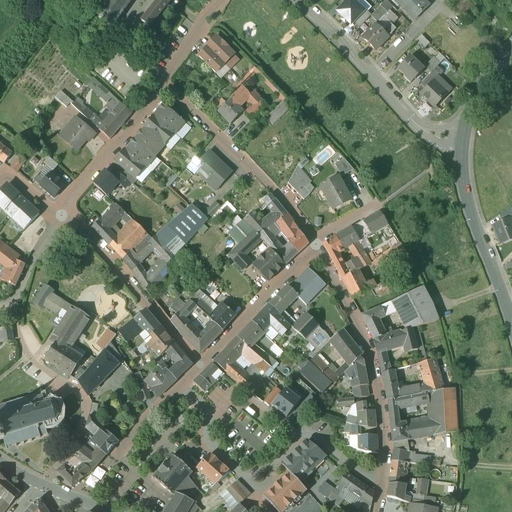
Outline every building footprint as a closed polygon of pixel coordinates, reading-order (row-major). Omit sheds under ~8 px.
[(73,0),(87,9),(92,0),(101,0),(108,5),(100,16),(113,25),(131,0),(73,0)] [(159,0),(157,0),(143,19),(149,25),(152,23),(166,5),(159,0)] [(363,11),(352,0),(347,0),(337,11),(351,24),(353,22),(363,11)] [(387,0),(385,0),(381,5),(388,11),(393,6),(387,0)] [(423,0),(387,0),(393,6),(397,10),(401,6),(414,19),(428,5),(423,0)] [(381,5),(371,15),(378,21),(383,16),(388,11),(381,5)] [(365,9),(353,22),(359,27),(371,15),(365,9)] [(376,24),(375,23),(362,37),(375,49),(396,28),(383,16),(378,21),(376,24)] [(221,42),(216,36),(215,37),(216,38),(212,42),(211,41),(206,46),(207,48),(208,48),(224,64),(234,54),(226,47),(227,46),(222,41),(221,42)] [(224,64),(208,48),(207,48),(203,52),(203,51),(198,56),(199,57),(215,73),(224,64)] [(441,61),(435,55),(427,64),(433,70),(441,61)] [(410,56),(397,68),(404,75),(411,82),(423,69),(410,56)] [(432,71),(420,84),(426,89),(434,81),(438,77),(432,71)] [(411,82),(404,75),(403,76),(410,83),(411,82)] [(108,90),(93,77),(88,85),(102,98),(108,90)] [(426,89),(421,94),(434,106),(447,93),(434,81),(426,89)] [(243,88),(231,99),(238,107),(250,95),(243,88)] [(67,106),(72,100),(59,89),(54,95),(67,106)] [(121,102),(108,90),(102,98),(110,105),(116,108),(121,102)] [(250,95),(238,107),(243,111),(245,113),(256,102),(250,95)] [(78,97),(72,104),(76,108),(82,102),(83,101),(78,97)] [(256,102),(245,113),(243,111),(243,112),(251,120),(266,104),(260,98),(256,102)] [(231,99),(219,111),(231,123),(243,112),(243,111),(238,107),(231,99)] [(284,99),(272,111),(278,118),(291,105),(284,99)] [(94,113),(82,102),(76,108),(89,120),(90,119),(94,113)] [(131,112),(121,102),(116,108),(111,114),(122,123),(131,112)] [(171,111),(164,105),(155,116),(173,132),(175,133),(180,127),(179,126),(183,121),(178,116),(178,115),(172,110),(171,111)] [(278,118),(272,111),(266,117),(272,124),(278,118)] [(104,122),(94,113),(90,119),(99,128),(104,122)] [(99,128),(110,137),(122,123),(111,114),(104,122),(99,128)] [(155,116),(154,116),(144,127),(145,128),(164,144),(169,138),(168,137),(173,132),(155,116)] [(95,133),(76,117),(69,124),(71,126),(61,137),(76,150),(86,138),(89,141),(95,133)] [(164,144),(145,128),(136,139),(154,155),(156,156),(161,150),(160,149),(164,144)] [(154,155),(136,139),(126,151),(145,167),(146,167),(151,162),(150,160),(154,155)] [(0,159),(4,162),(10,153),(3,147),(0,145),(0,159)] [(126,151),(125,150),(115,161),(126,170),(135,177),(139,171),(140,172),(145,167),(126,151)] [(232,171),(209,151),(200,161),(195,156),(187,166),(195,174),(196,172),(216,190),(232,171)] [(19,156),(10,167),(16,171),(25,160),(19,156)] [(57,167),(47,158),(43,163),(53,172),(57,167)] [(344,158),(335,163),(341,175),(354,169),(344,158)] [(297,164),(287,181),(297,192),(309,182),(311,180),(301,169),(297,164)] [(93,183),(106,195),(118,182),(113,177),(105,170),(93,183)] [(135,177),(126,170),(122,176),(130,182),(132,184),(137,178),(135,177)] [(44,180),(38,174),(33,179),(40,184),(39,185),(53,197),(64,184),(51,172),(44,180)] [(118,172),(113,177),(118,182),(125,188),(130,182),(122,176),(118,172)] [(351,198),(338,176),(322,185),(328,195),(326,196),(331,204),(333,208),(351,198)] [(309,182),(297,192),(303,199),(309,194),(313,187),(309,182)] [(0,191),(0,207),(3,211),(16,197),(18,195),(7,184),(0,191)] [(13,219),(25,206),(16,197),(3,211),(13,219)] [(287,214),(275,199),(268,204),(274,212),(261,222),(266,227),(267,228),(274,223),(287,214)] [(210,213),(220,205),(215,200),(206,208),(210,213)] [(24,229),(39,213),(28,203),(25,206),(13,219),(24,229)] [(124,213),(116,205),(113,208),(121,216),(124,213)] [(189,206),(175,218),(167,226),(185,244),(190,239),(182,230),(200,215),(197,213),(189,206)] [(511,210),(511,207),(498,214),(501,221),(511,217),(511,218),(511,217),(511,210)] [(113,208),(100,221),(108,230),(121,216),(113,208)] [(253,211),(245,219),(253,227),(260,220),(255,213),(253,211)] [(380,211),(364,220),(358,224),(364,235),(365,236),(388,223),(380,211)] [(278,228),(287,239),(298,230),(287,214),(274,223),(278,228)] [(190,239),(207,219),(200,215),(182,230),(190,239)] [(501,221),(493,224),(500,243),(511,239),(511,220),(511,218),(511,217),(501,221)] [(152,239),(132,220),(115,238),(115,239),(109,245),(123,259),(130,252),(131,252),(136,246),(140,250),(152,239)] [(229,233),(239,244),(253,230),(243,220),(229,233)] [(260,220),(253,227),(254,229),(258,234),(266,227),(261,222),(260,220)] [(108,230),(100,221),(93,228),(109,245),(115,239),(115,238),(108,230)] [(274,223),(267,228),(271,233),(278,228),(274,223)] [(358,224),(336,236),(344,250),(359,240),(358,239),(364,235),(358,224)] [(167,226),(152,239),(140,250),(145,256),(153,250),(161,259),(166,265),(185,244),(167,226)] [(267,228),(266,227),(258,234),(262,239),(269,248),(276,242),(277,241),(271,233),(267,228)] [(239,244),(237,245),(246,254),(262,239),(258,234),(254,229),(253,230),(239,244)] [(298,230),(287,239),(292,245),(298,253),(308,243),(298,230)] [(336,236),(322,244),(329,256),(334,264),(341,260),(337,253),(344,250),(336,236)] [(285,252),(276,242),(269,248),(285,265),(298,253),(292,245),(285,252)] [(401,242),(382,254),(393,270),(411,260),(401,242)] [(9,251),(0,243),(0,261),(3,264),(13,254),(9,251)] [(366,256),(357,243),(349,248),(356,260),(362,269),(366,265),(370,263),(366,257),(366,256)] [(246,254),(237,245),(235,248),(228,254),(242,269),(251,260),(246,254)] [(136,246),(131,252),(130,252),(123,259),(132,270),(141,284),(147,278),(146,275),(138,263),(145,256),(140,250),(136,246)] [(285,265),(269,248),(254,263),(269,280),(285,265)] [(376,251),(366,257),(369,262),(374,259),(379,256),(376,251)] [(13,254),(3,264),(10,268),(16,259),(17,257),(13,254)] [(17,257),(16,259),(24,264),(26,261),(18,256),(17,257)] [(10,268),(4,281),(15,285),(24,264),(16,259),(10,268)] [(161,259),(146,275),(147,278),(141,284),(145,289),(151,282),(166,265),(161,259)] [(356,260),(344,266),(341,260),(334,264),(337,270),(352,298),(369,289),(369,290),(377,285),(366,265),(362,269),(356,260)] [(254,278),(259,273),(248,264),(244,269),(254,278)] [(308,268),(290,287),(298,296),(306,304),(325,284),(308,268)] [(159,274),(150,284),(154,287),(163,277),(159,274)] [(209,279),(205,283),(203,290),(207,291),(213,283),(209,279)] [(287,285),(269,304),(280,314),(284,311),(298,296),(290,287),(287,285)] [(45,286),(33,304),(41,309),(43,306),(56,314),(50,324),(57,329),(51,339),(56,342),(57,341),(70,350),(90,319),(72,307),(71,307),(51,294),(53,291),(45,286)] [(423,286),(392,302),(397,311),(396,312),(403,326),(405,330),(412,328),(417,327),(418,326),(438,320),(431,301),(423,286)] [(201,296),(197,292),(190,300),(203,312),(209,318),(212,315),(197,301),(201,296)] [(178,297),(170,307),(177,313),(180,310),(186,304),(178,297)] [(203,312),(190,300),(186,304),(193,310),(200,315),(203,312)] [(392,302),(381,307),(386,316),(396,312),(397,311),(392,302)] [(212,315),(209,318),(211,320),(223,330),(236,316),(222,303),(212,315)] [(193,310),(186,304),(180,310),(185,316),(189,315),(193,310)] [(269,304),(252,322),(263,333),(271,324),(280,315),(280,314),(269,304)] [(381,307),(361,315),(371,335),(383,330),(380,323),(378,319),(386,316),(381,307)] [(145,309),(133,319),(142,329),(143,330),(144,329),(150,335),(160,327),(145,309)] [(185,316),(180,310),(177,313),(170,321),(180,332),(190,322),(185,316)] [(297,323),(284,311),(280,314),(280,315),(289,325),(292,328),(297,323)] [(209,318),(203,312),(200,315),(209,323),(211,320),(209,318)] [(297,323),(292,328),(305,339),(318,325),(307,313),(297,323)] [(280,315),(271,324),(274,328),(283,331),(289,325),(280,315)] [(133,319),(118,333),(124,341),(125,343),(142,329),(133,319)] [(223,330),(211,320),(209,323),(205,327),(207,329),(202,334),(211,343),(223,330)] [(202,334),(190,321),(190,322),(180,332),(180,333),(200,354),(211,343),(202,334)] [(252,322),(236,337),(247,347),(250,350),(255,345),(265,335),(263,333),(252,322)] [(318,325),(305,339),(318,351),(331,337),(318,325)] [(393,327),(383,331),(383,330),(371,335),(373,339),(389,335),(396,333),(405,330),(403,326),(393,329),(393,327)] [(160,327),(150,335),(152,338),(145,343),(150,349),(158,358),(159,358),(162,355),(164,353),(165,353),(167,351),(174,344),(160,327)] [(417,327),(412,328),(418,349),(422,363),(427,362),(417,327)] [(405,330),(396,333),(399,345),(404,344),(407,352),(418,349),(412,328),(405,330)] [(343,329),(330,339),(331,340),(330,341),(335,347),(341,354),(350,366),(351,366),(360,357),(363,354),(343,329)] [(107,331),(97,346),(103,351),(110,342),(114,336),(107,331)] [(117,332),(114,336),(110,342),(115,350),(124,341),(118,333),(117,332)] [(389,335),(373,339),(377,351),(380,366),(388,365),(388,364),(386,357),(383,350),(399,345),(396,333),(389,335)] [(247,347),(236,337),(227,347),(238,357),(241,353),(247,347)] [(70,350),(57,341),(56,342),(44,360),(70,377),(83,358),(70,350)] [(115,350),(110,342),(103,351),(104,352),(118,365),(122,360),(115,350)] [(134,344),(129,348),(137,358),(142,354),(134,344)] [(181,350),(174,344),(167,351),(172,356),(178,364),(184,372),(192,364),(181,350)] [(264,353),(255,345),(250,350),(259,358),(260,358),(264,353)] [(227,347),(213,361),(234,379),(240,372),(240,370),(232,363),(238,357),(227,347)] [(250,350),(247,347),(241,353),(253,364),(254,362),(259,358),(250,350)] [(165,353),(164,353),(162,355),(166,361),(172,356),(167,351),(165,353)] [(104,352),(86,373),(79,383),(87,397),(104,380),(103,379),(118,365),(104,352)] [(275,361),(264,353),(260,358),(269,367),(270,367),(275,361)] [(311,361),(317,366),(323,360),(318,354),(311,361)] [(360,357),(351,366),(350,366),(347,370),(345,372),(351,379),(349,379),(350,381),(351,381),(352,388),(354,388),(366,385),(368,385),(364,367),(365,367),(364,361),(360,357)] [(158,358),(155,361),(159,366),(162,370),(165,369),(166,367),(159,358),(158,358)] [(260,358),(259,358),(254,362),(262,369),(265,372),(265,371),(269,367),(260,358)] [(422,363),(420,364),(421,371),(423,382),(419,386),(412,387),(414,396),(425,394),(444,391),(435,359),(427,362),(422,363)] [(323,360),(317,366),(328,376),(332,372),(335,375),(336,374),(323,360)] [(317,366),(311,361),(300,372),(323,393),(334,382),(328,376),(317,366)] [(393,371),(390,361),(388,364),(388,365),(380,366),(382,374),(393,371)] [(211,363),(199,375),(206,381),(218,369),(211,363)] [(178,364),(173,368),(170,371),(169,372),(176,380),(184,372),(178,364)] [(249,368),(243,375),(245,376),(239,383),(251,393),(256,388),(251,384),(261,372),(260,371),(253,364),(250,368),(249,368)] [(169,372),(165,369),(162,370),(159,366),(144,380),(152,387),(150,389),(157,397),(176,380),(169,372)] [(335,375),(332,372),(328,376),(334,382),(345,372),(347,370),(344,367),(335,375)] [(86,373),(80,369),(73,379),(78,382),(79,383),(86,373)] [(218,369),(206,381),(211,386),(223,373),(218,369)] [(393,371),(382,374),(388,400),(396,399),(410,396),(411,397),(414,396),(412,387),(397,390),(394,379),(393,371)] [(240,372),(234,379),(239,383),(245,376),(243,375),(240,372)] [(261,372),(251,384),(256,388),(266,376),(263,374),(261,372)] [(206,381),(199,375),(192,382),(204,393),(211,386),(206,381)] [(143,384),(137,386),(142,400),(148,398),(143,384)] [(366,385),(354,388),(356,398),(368,397),(366,385)] [(275,387),(263,401),(269,406),(281,393),(275,387)] [(300,400),(285,389),(271,405),(286,417),(300,400)] [(444,391),(425,394),(427,403),(429,418),(433,436),(457,432),(455,389),(444,391)] [(410,396),(396,399),(397,409),(427,403),(425,394),(414,396),(411,397),(410,396)] [(17,401),(17,402),(11,404),(10,403),(9,403),(9,405),(3,407),(3,405),(1,406),(2,407),(0,407),(0,441),(2,441),(5,448),(5,449),(6,449),(15,446),(15,448),(17,447),(16,445),(21,444),(22,445),(24,445),(23,443),(29,441),(30,443),(32,442),(31,441),(38,438),(39,439),(40,438),(40,437),(46,435),(47,436),(47,435),(46,434),(44,426),(49,424),(50,428),(51,427),(50,424),(54,423),(57,425),(58,424),(56,422),(57,419),(61,419),(61,417),(58,417),(58,413),(61,412),(61,410),(57,411),(56,408),(58,405),(57,404),(55,406),(51,404),(51,401),(50,401),(49,398),(43,399),(43,398),(43,397),(35,399),(35,398),(34,398),(34,399),(28,401),(27,400),(28,400),(28,399),(27,400),(18,402),(18,401),(17,401)] [(353,398),(338,400),(339,406),(354,405),(353,398)] [(397,409),(396,399),(388,400),(390,425),(399,424),(397,409)] [(374,410),(366,411),(365,403),(356,403),(357,412),(358,412),(358,418),(348,415),(346,423),(350,424),(360,426),(369,429),(376,428),(374,410)] [(118,441),(89,416),(85,427),(96,437),(94,439),(98,442),(94,446),(98,449),(106,455),(118,441)] [(420,422),(406,425),(409,440),(433,436),(429,418),(420,420),(420,422)] [(346,423),(344,426),(350,428),(350,431),(350,433),(350,446),(357,449),(357,435),(360,435),(360,426),(350,424),(346,423)] [(399,424),(390,425),(393,449),(408,452),(407,440),(409,440),(406,425),(406,423),(399,424)] [(360,435),(357,435),(357,449),(366,452),(377,453),(377,435),(360,435)] [(94,446),(83,438),(80,446),(92,456),(98,449),(94,446)] [(306,441),(282,464),(289,472),(298,482),(325,456),(306,441)] [(92,456),(80,446),(74,457),(83,464),(84,465),(84,466),(92,471),(106,455),(98,449),(92,456)] [(408,452),(393,449),(392,461),(408,463),(408,454),(408,452)] [(229,473),(209,454),(196,469),(215,486),(229,473)] [(430,456),(408,454),(408,463),(430,465),(430,456)] [(192,473),(172,456),(155,475),(175,493),(192,473)] [(407,469),(408,463),(392,461),(389,477),(399,477),(406,478),(407,469)] [(74,471),(67,463),(56,473),(72,488),(92,471),(84,466),(84,465),(83,464),(74,471)] [(298,482),(289,472),(263,497),(277,511),(283,511),(306,490),(298,482)] [(346,474),(339,483),(349,491),(356,481),(346,474)] [(399,477),(389,477),(388,484),(386,496),(409,503),(411,498),(404,496),(406,485),(398,484),(399,477)] [(428,481),(419,480),(417,495),(425,496),(428,481)] [(220,495),(233,510),(239,504),(251,494),(237,481),(220,495)] [(373,493),(356,481),(349,491),(371,505),(373,493)] [(6,483),(0,487),(0,511),(3,511),(19,495),(6,483)] [(177,494),(176,494),(171,502),(164,511),(186,511),(193,503),(194,504),(195,504),(193,502),(184,497),(177,494)] [(417,495),(412,494),(411,498),(409,503),(412,504),(434,508),(436,498),(425,496),(417,495)] [(36,502),(28,511),(47,511),(40,502),(39,502),(38,502),(37,502),(36,502)]
